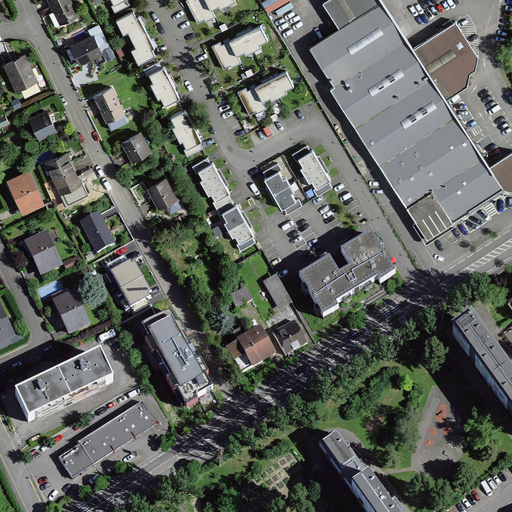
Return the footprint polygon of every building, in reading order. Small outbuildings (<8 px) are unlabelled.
[(58,15),(62,23),(78,15),(70,0),(49,0),(54,11),(56,10),(58,15)] [(112,0),(114,4),(112,5),(115,11),(130,4),(128,0),(112,0)] [(185,0),(197,22),(205,18),(207,21),(214,16),(210,9),(205,0),(185,0)] [(205,0),(210,9),(218,4),(220,8),(228,3),(226,0),(205,0)] [(382,1),(381,0),(326,0),(323,3),(339,28),(382,1)] [(382,1),(339,28),(310,47),(335,85),(407,39),(382,1)] [(128,32),(132,39),(147,31),(143,24),(139,15),(137,17),(134,10),(116,19),(123,34),(128,32)] [(445,28),(442,30),(471,75),(472,73),(477,69),(478,56),(456,21),(453,23),(451,19),(443,25),(445,28)] [(247,27),(242,30),(253,51),(260,47),(259,44),(267,41),(260,26),(254,29),(249,31),(247,27)] [(237,37),(229,41),(236,55),(242,51),(244,55),(253,51),(242,30),(239,31),(241,35),(237,37)] [(471,75),(442,30),(413,49),(446,99),(467,85),(471,75)] [(147,31),(132,39),(135,46),(131,48),(139,63),(156,55),(152,48),(155,47),(151,39),(147,31)] [(94,35),(71,46),(75,54),(80,63),(93,57),(91,55),(101,50),(94,35)] [(331,88),(375,157),(451,107),(446,99),(413,49),(407,39),(335,85),(331,88)] [(220,41),(211,46),(223,68),(230,64),(232,67),(240,63),(236,55),(229,41),(227,41),(224,43),(222,44),(220,41)] [(15,58),(5,63),(18,90),(37,81),(24,54),(15,58)] [(159,61),(143,68),(146,76),(149,74),(152,81),(150,82),(154,90),(171,81),(168,74),(164,66),(162,67),(159,61)] [(170,72),(168,74),(171,81),(176,90),(179,89),(176,84),(172,75),(170,72)] [(269,75),(271,79),(280,97),(286,94),(284,90),(292,86),(285,72),(279,75),(276,77),(273,72),(269,75)] [(263,83),(254,87),(262,101),(269,98),(270,102),(280,97),(271,79),(269,75),(264,77),(266,81),(263,83)] [(171,81),(154,90),(158,97),(161,96),(165,104),(162,105),(165,112),(180,104),(177,99),(180,98),(176,90),(171,81)] [(112,87),(95,95),(101,108),(103,107),(104,111),(109,120),(124,113),(112,87)] [(245,88),(237,91),(248,114),(254,111),(255,113),(265,109),(262,101),(254,87),(251,89),(250,89),(246,91),(245,88)] [(172,126),(175,132),(193,124),(189,117),(186,108),(183,110),(180,104),(165,112),(168,117),(171,116),(175,125),(172,126)] [(451,107),(375,157),(380,163),(456,114),(451,107)] [(48,110),(31,118),(40,138),(57,130),(52,120),(48,110)] [(0,127),(9,123),(5,113),(0,114),(0,127)] [(128,121),(124,113),(109,120),(112,128),(128,121)] [(456,114),(380,163),(416,220),(413,223),(426,243),(455,224),(453,221),(465,212),(448,185),(486,161),(456,114)] [(192,115),(189,117),(193,124),(198,133),(200,132),(199,128),(193,118),(192,115)] [(193,124),(175,132),(179,141),(183,139),(187,148),(185,149),(188,155),(202,148),(199,142),(202,141),(198,133),(193,124)] [(140,132),(122,142),(129,153),(133,161),(151,151),(140,132)] [(307,144),(292,153),(296,160),(298,159),(302,166),(300,167),(304,174),(322,164),(317,156),(312,148),(310,150),(307,144)] [(511,151),(490,167),(503,188),(511,189),(511,151)] [(69,162),(64,154),(45,165),(63,194),(82,183),(77,176),(69,162)] [(207,157),(191,165),(196,173),(199,171),(203,179),(206,185),(221,176),(217,169),(213,161),(210,163),(207,157)] [(503,188),(490,167),(486,161),(448,185),(465,212),(503,188)] [(278,162),(263,170),(266,176),(264,178),(268,185),(273,194),(291,184),(286,175),(283,177),(279,170),(281,168),(278,162)] [(322,164),(304,174),(309,182),(312,181),(315,187),(313,189),(317,196),(332,186),(329,181),(331,180),(326,172),(322,164)] [(219,168),(217,169),(221,176),(226,185),(228,184),(226,180),(220,170),(219,168)] [(17,197),(23,210),(43,201),(29,171),(9,180),(17,197)] [(221,176),(206,185),(211,193),(215,200),(213,201),(216,207),(232,198),(229,194),(231,193),(226,185),(221,176)] [(177,198),(166,178),(150,186),(156,196),(154,197),(156,202),(159,207),(166,204),(177,198)] [(208,194),(211,193),(206,185),(203,179),(201,180),(208,194)] [(291,184),(273,194),(277,201),(282,209),(284,208),(287,213),(303,205),(299,198),(296,199),(292,191),(294,190),(291,184)] [(276,202),(277,201),(273,194),(268,185),(266,186),(268,189),(274,200),(276,202)] [(181,206),(177,198),(166,204),(171,212),(181,206)] [(232,198),(216,207),(220,214),(224,213),(228,221),(231,226),(245,218),(241,211),(237,202),(235,203),(232,198)] [(243,209),(241,211),(245,218),(250,227),(250,226),(252,225),(250,222),(245,211),(243,209)] [(99,214),(82,223),(98,252),(114,244),(106,229),(99,214)] [(245,218),(231,226),(235,234),(239,241),(237,243),(241,250),(255,241),(252,235),(254,234),(250,226),(245,218)] [(233,236),(235,234),(231,226),(228,221),(226,222),(233,236)] [(35,260),(42,274),(61,265),(46,235),(27,244),(35,260)] [(329,261),(299,279),(323,319),(339,309),(336,305),(377,280),(380,284),(395,275),(372,235),(341,253),(351,270),(339,277),(329,261)] [(129,263),(126,256),(108,266),(112,272),(106,275),(111,284),(116,282),(121,291),(145,279),(139,268),(136,269),(131,261),(129,263)] [(283,286),(279,278),(266,285),(276,291),(283,286)] [(135,315),(152,306),(148,299),(151,298),(146,289),(149,287),(145,279),(121,291),(126,299),(121,302),(122,304),(126,311),(131,308),(135,315)] [(283,305),(291,300),(283,286),(276,291),(283,305)] [(253,299),(246,287),(237,292),(230,296),(236,308),(244,304),(253,299)] [(283,305),(276,291),(271,294),(279,307),(283,305)] [(63,318),(70,333),(89,324),(75,294),(55,303),(63,318)] [(0,307),(0,342),(13,336),(0,307)] [(227,401),(178,318),(146,337),(195,420),(227,401)] [(295,322),(274,334),(286,355),(307,343),(295,322)] [(454,335),(492,387),(509,375),(498,359),(503,355),(500,351),(496,346),(494,339),(487,344),(471,322),(454,335)] [(242,373),(275,354),(261,329),(245,338),(240,330),(233,333),(238,342),(228,348),(242,373)] [(17,396),(29,422),(113,382),(100,356),(51,380),(17,396)] [(511,378),(509,375),(492,387),(511,415),(511,378)] [(112,421),(125,443),(156,423),(142,402),(112,421)] [(125,443),(112,421),(79,442),(80,444),(93,464),(125,443)] [(320,447),(353,492),(369,480),(356,462),(362,458),(358,453),(354,450),(349,453),(336,435),(320,447)] [(93,464),(80,444),(59,458),(72,479),(82,473),(94,465),(93,464)] [(369,480),(353,492),(367,511),(396,511),(395,509),(392,511),(389,508),(395,503),(391,499),(387,495),(383,499),(369,480)]
